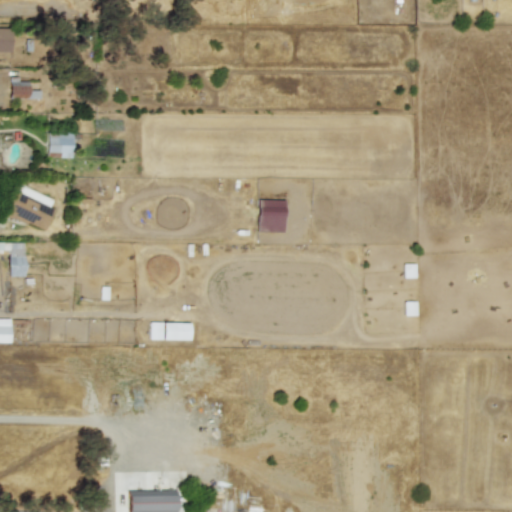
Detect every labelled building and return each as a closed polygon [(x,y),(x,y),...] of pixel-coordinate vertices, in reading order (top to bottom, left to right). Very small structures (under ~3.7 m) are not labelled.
[(0,51),(8,51),(8,29),(0,28),(0,51)] [(25,99),(26,82),(16,81),(16,77),(8,77),(7,99),(25,99)] [(44,157),(69,158),(70,132),(45,132),(44,157)] [(0,213),(42,230),(51,208),(47,207),(51,198),(11,183),(0,210),(0,213)] [(255,231),(281,232),(282,200),(255,199),(255,231)] [(22,243),(0,242),(0,249),(6,250),(5,276),(21,276),(22,243)] [(401,278),(413,277),(412,263),(401,264),(401,278)] [(414,315),(413,301),(401,301),(402,315),(414,315)] [(0,318),(0,341),(7,342),(8,319),(0,318)] [(186,339),(187,322),(148,322),(147,339),(186,339)] [(173,511),(173,490),(124,491),(124,511),(173,511)]
